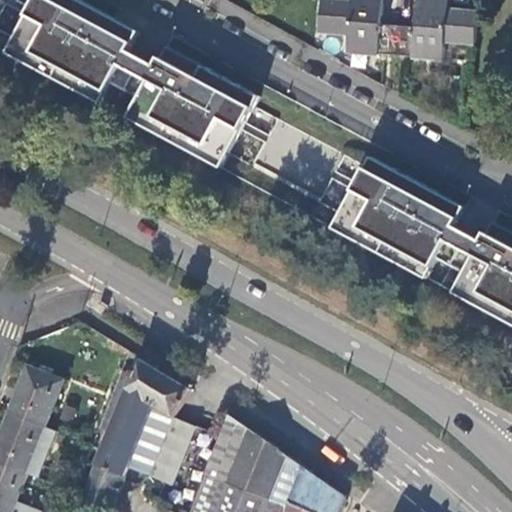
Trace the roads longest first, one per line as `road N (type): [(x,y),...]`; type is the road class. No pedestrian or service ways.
road 1 (primary): [(445,401),(0,156)]
road 2 (primary): [(0,208),(201,328),(359,436)]
road 3 (residential): [(511,179),(467,166),(322,93),(167,0)]
road 4 (primary): [(359,436),(404,434),(502,511)]
